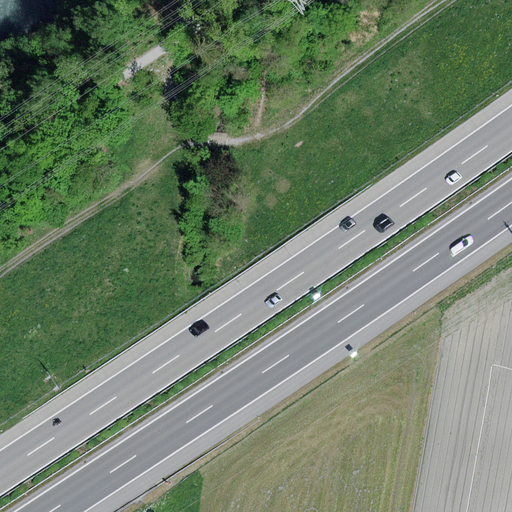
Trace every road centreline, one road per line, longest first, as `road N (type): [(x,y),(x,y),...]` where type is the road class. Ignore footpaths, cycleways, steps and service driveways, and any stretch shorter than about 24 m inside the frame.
road 1 (motorway): [(511,138),(0,481)]
road 2 (motorway): [(56,511),(511,203)]
road 3 (track): [(0,155),(248,0)]
